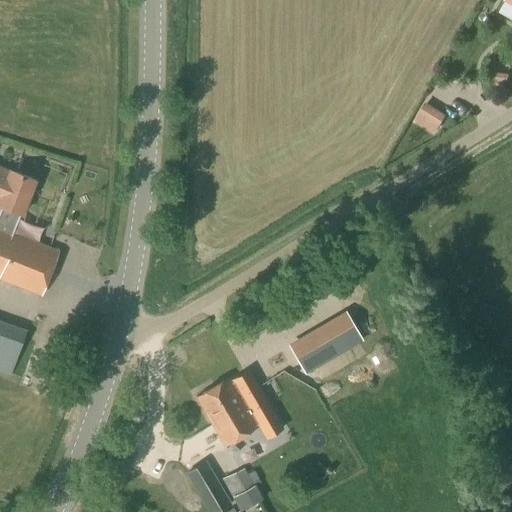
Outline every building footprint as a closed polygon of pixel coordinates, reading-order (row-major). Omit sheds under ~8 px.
[(496,72),(494,82),(507,85),(508,75),(496,72)] [(426,128),(434,133),(442,121),(433,116),(426,128)] [(21,214),(34,181),(0,167),(0,206),(1,207),(0,209),(0,279),(41,296),(58,251),(12,233),(19,213),(21,214)] [(307,375),(336,358),(322,334),(306,344),(313,356),(300,363),(307,375)] [(225,445),(255,427),(227,379),(197,397),(225,445)] [(208,511),(218,511),(231,505),(214,477),(204,460),(185,472),(194,488),(208,511)] [(244,469),(222,479),(232,497),(253,486),(244,469)]
